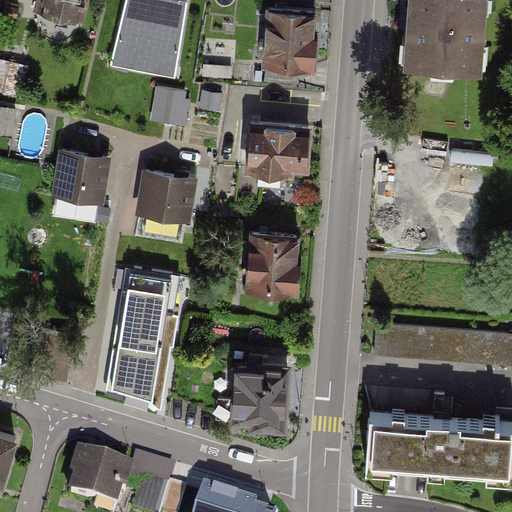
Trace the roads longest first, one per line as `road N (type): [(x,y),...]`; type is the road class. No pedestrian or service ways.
road 1 (tertiary): [(359,0),(324,492)]
road 2 (residential): [(57,411),(324,492)]
